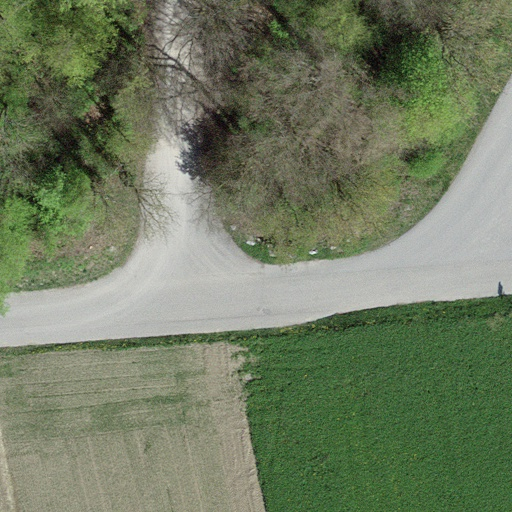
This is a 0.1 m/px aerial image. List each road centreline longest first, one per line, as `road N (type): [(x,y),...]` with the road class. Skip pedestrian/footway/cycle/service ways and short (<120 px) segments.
road 1 (unclassified): [(0,322),(511,275)]
road 2 (track): [(182,0),(163,313)]
